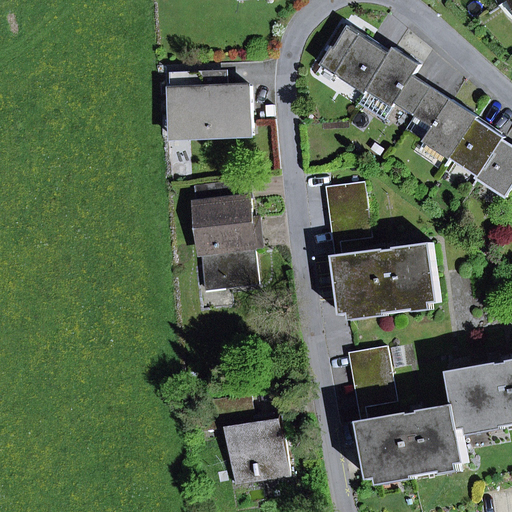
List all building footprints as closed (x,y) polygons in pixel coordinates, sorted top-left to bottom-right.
[(323,65),(340,76),(342,77),(367,93),(363,99),(364,99),(367,93),(392,54),(351,27),(323,65)] [(398,104),(417,116),(434,88),(416,76),(422,65),(396,48),(392,54),(367,93),(364,99),(361,104),(387,120),(398,104)] [(221,88),(231,88),(230,70),(220,71),(221,88)] [(189,107),(190,131),(255,128),(253,87),(231,88),(221,88),(220,71),(173,73),(174,107),(189,107)] [(435,128),(426,142),(452,159),(452,158),(478,119),(479,120),(480,118),(434,88),(417,116),(435,128)] [(255,128),(190,131),(189,107),(174,107),(176,139),(255,136),(255,128)] [(478,119),(452,158),(480,176),(479,178),(479,179),(481,177),(505,140),(506,140),(507,138),(479,120),(478,119)] [(511,192),(511,144),(506,140),(505,140),(481,177),(479,179),(509,198),(511,192)] [(229,288),(260,284),(249,182),(197,188),(208,282),(228,280),(229,288)] [(373,238),(366,182),(334,187),(341,243),(343,242),(373,238)] [(343,242),(341,243),(334,187),(328,187),(337,257),(344,256),(343,242)] [(387,250),(399,249),(398,241),(386,243),(387,250)] [(442,303),(434,244),(399,249),(387,250),(344,256),(337,257),(345,315),(353,314),(388,310),(389,314),(417,310),(417,306),(434,304),(442,303)] [(208,290),(229,288),(228,280),(208,282),(208,290)] [(418,313),(435,311),(434,304),(417,306),(417,310),(418,313)] [(354,321),(389,317),(389,314),(388,310),(353,314),(354,321)] [(398,403),(388,346),(356,352),(366,408),(368,408),(398,403)] [(368,408),(366,408),(356,352),(350,353),(363,423),(370,422),(368,408)] [(502,365),(511,362),(511,355),(501,357),(502,365)] [(511,362),(502,365),(452,373),(458,406),(458,407),(459,406),(463,430),(464,430),(471,429),(506,423),(506,427),(511,425),(511,362)] [(263,476),(263,472),(290,468),(291,468),(283,415),(256,419),(252,397),(201,404),(205,430),(229,427),(237,480),(238,479),(263,476)] [(413,414),(425,412),(423,405),(411,407),(413,414)] [(462,465),(470,463),(464,430),(463,430),(459,406),(458,407),(458,406),(425,412),(413,414),(370,422),(363,423),(373,480),(381,479),(416,473),(417,477),(446,472),(445,468),(462,465)] [(472,435),(507,429),(506,427),(506,423),(471,429),(472,435)] [(446,475),(463,472),(462,465),(445,468),(446,472),(446,475)] [(239,485),(291,477),(290,468),(263,472),(263,476),(238,479),(239,485)] [(382,486),(418,480),(417,477),(416,473),(381,479),(382,486)]
